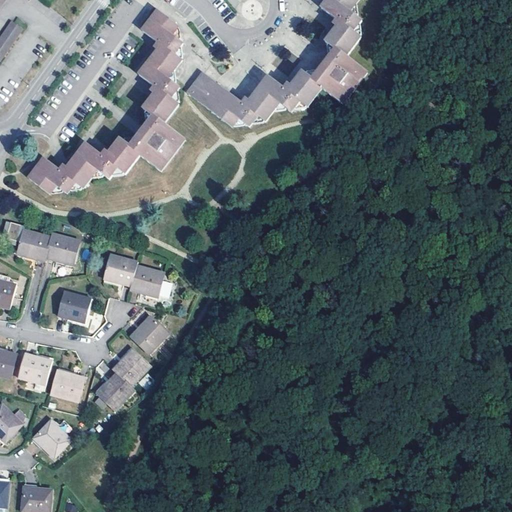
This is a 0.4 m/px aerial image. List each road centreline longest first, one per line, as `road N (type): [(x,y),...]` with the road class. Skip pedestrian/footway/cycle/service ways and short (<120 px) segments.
road 1 (tertiary): [(10,129),(104,0)]
road 2 (residential): [(0,329),(91,347),(124,313)]
